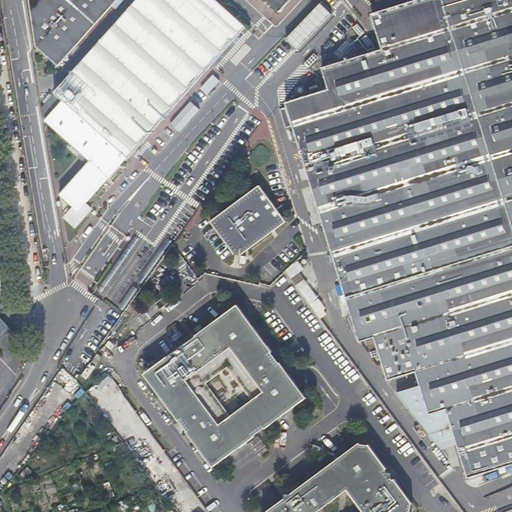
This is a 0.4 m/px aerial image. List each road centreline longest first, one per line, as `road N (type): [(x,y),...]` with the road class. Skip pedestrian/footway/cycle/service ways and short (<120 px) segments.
road 1 (track): [(0,86),(37,299),(58,330)]
road 2 (unclassified): [(0,433),(34,383),(77,287)]
road 3 (unknown): [(258,92),(341,0)]
